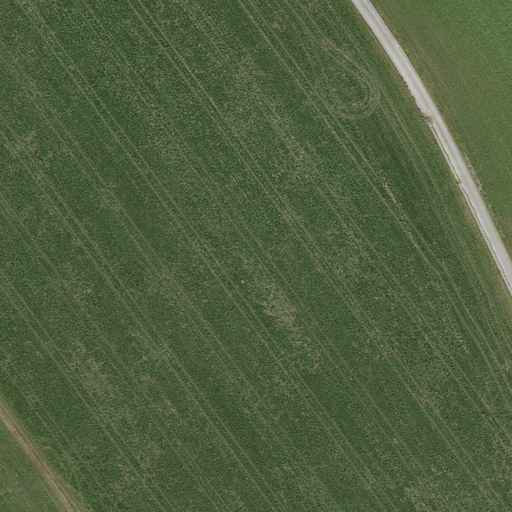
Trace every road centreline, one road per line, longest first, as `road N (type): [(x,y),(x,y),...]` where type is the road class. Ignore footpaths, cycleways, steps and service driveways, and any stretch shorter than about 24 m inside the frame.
road 1 (track): [(361,0),(418,87),(511,278)]
road 2 (track): [(0,409),(73,511)]
